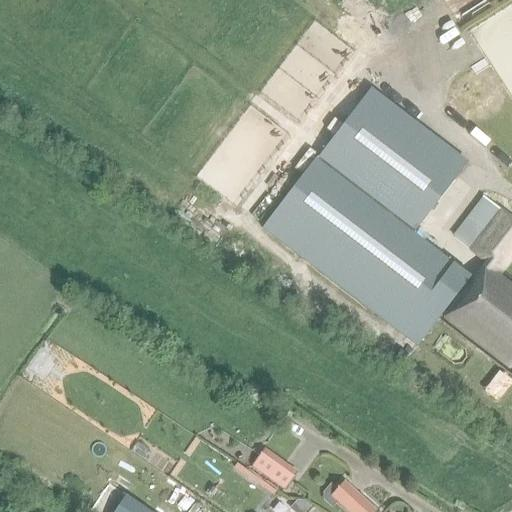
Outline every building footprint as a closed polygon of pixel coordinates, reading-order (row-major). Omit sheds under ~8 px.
[(314,160),(261,229),(416,347),(437,319),(438,320),(438,321),(511,377),(511,283),(499,273),(511,255),(511,221),(499,211),(499,212),(481,198),(451,237),(468,251),(468,252),(484,264),(472,279),(471,278),(470,279),(411,234),(463,166),(367,93),(315,161),(314,160)] [(499,374),(492,384),(503,391),(510,382),(499,374)] [(283,490),(295,473),(262,450),(250,467),(283,490)] [(330,498),(345,511),(374,511),(375,511),(344,483),(330,498)] [(146,511),(124,497),(113,511),(146,511)]
